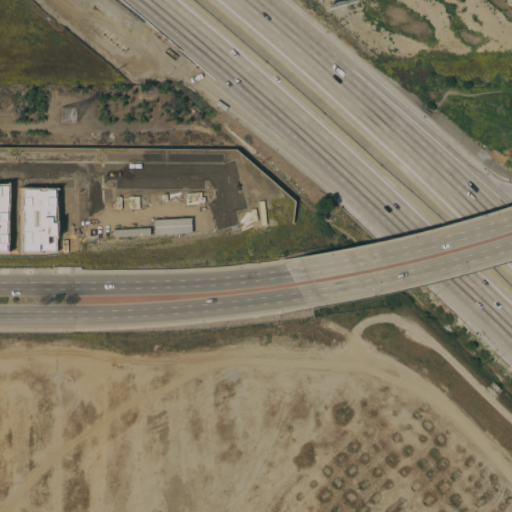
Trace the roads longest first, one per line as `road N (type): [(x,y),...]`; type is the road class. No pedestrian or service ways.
road 1 (motorway): [(301,121),(511,320)]
road 2 (motorway): [(511,253),(332,86)]
road 3 (primary): [(511,221),(302,273)]
road 4 (primary): [(95,315),(306,296)]
road 5 (primary): [(306,296),(511,246)]
road 6 (primary): [(302,273),(95,292)]
road 7 (motorway): [(160,0),(301,121)]
road 8 (motorway): [(470,166),(332,86)]
road 9 (motorway): [(171,56),(301,121)]
road 10 (motorway): [(332,86),(233,0)]
